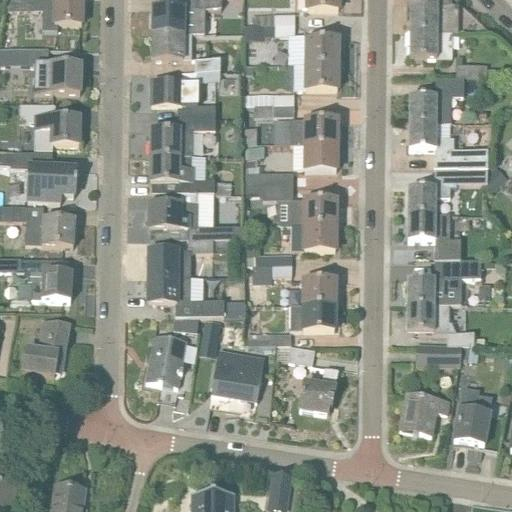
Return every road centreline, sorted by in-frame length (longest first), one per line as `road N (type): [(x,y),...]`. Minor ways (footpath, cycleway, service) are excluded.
road 1 (residential): [(370,474),(377,0)]
road 2 (residential): [(106,432),(115,0)]
road 3 (residential): [(370,474),(146,439)]
road 4 (residential): [(511,496),(370,474)]
